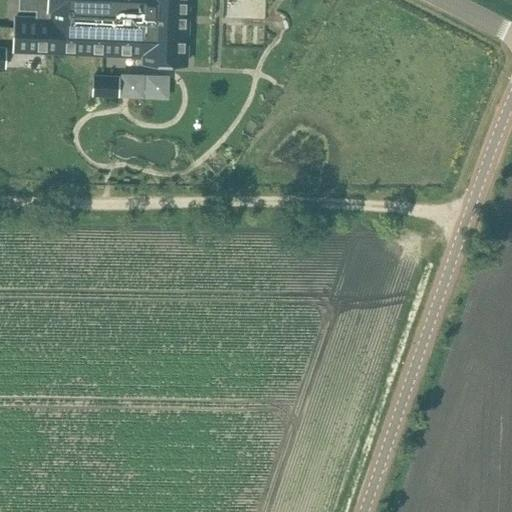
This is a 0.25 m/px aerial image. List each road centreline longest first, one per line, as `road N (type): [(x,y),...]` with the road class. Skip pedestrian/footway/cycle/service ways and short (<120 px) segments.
road 1 (track): [(470,208),(0,199)]
road 2 (unclassified): [(364,511),(511,100)]
